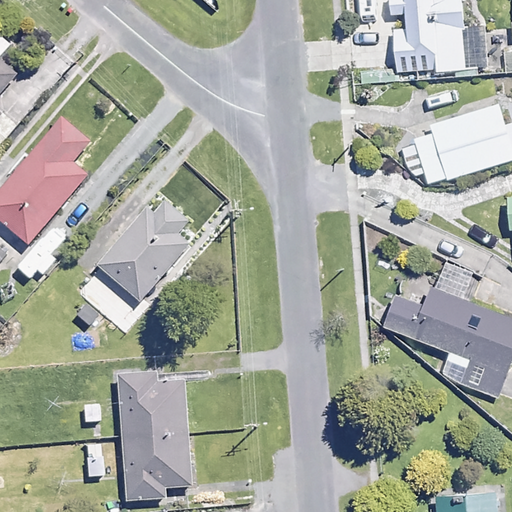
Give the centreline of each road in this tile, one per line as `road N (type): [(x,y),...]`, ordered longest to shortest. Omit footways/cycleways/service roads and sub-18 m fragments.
road 1 (residential): [(286,116),(316,511)]
road 2 (residential): [(91,0),(208,94),(244,113),(286,116)]
